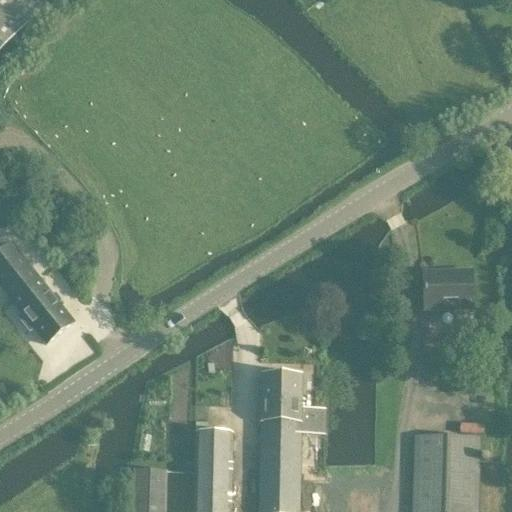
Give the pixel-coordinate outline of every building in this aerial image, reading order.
[(39,0),(0,0),(0,55),(47,8),(39,0)] [(12,247),(0,256),(0,288),(21,315),(17,319),(29,334),(33,331),(46,347),(74,325),(12,247)] [(471,272),(455,273),(453,273),(452,274),(451,275),(451,276),(451,277),(422,278),(423,290),(422,290),(422,295),(423,295),(423,312),(473,310),(471,272)] [(483,330),(457,331),(458,357),(484,356),(483,330)] [(299,511),(301,435),(324,435),(324,411),(301,410),(302,377),(262,376),(259,511),(299,511)] [(231,511),(232,435),(195,435),(193,511),(231,511)] [(414,438),(411,511),(478,511),(481,440),(414,438)] [(133,511),(166,511),(167,473),(135,472),(133,511)]
